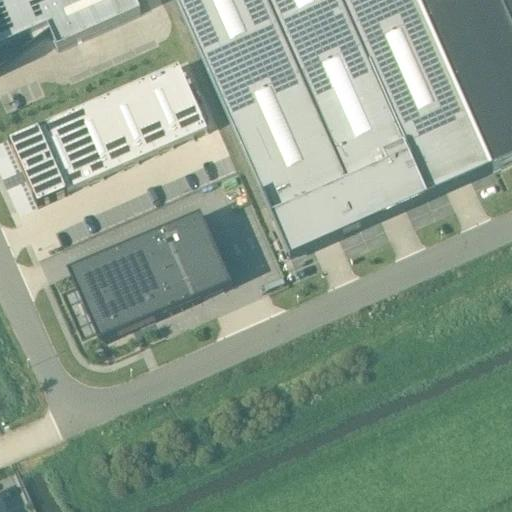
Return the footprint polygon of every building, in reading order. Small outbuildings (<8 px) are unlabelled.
[(2,0),(0,1),(0,50),(27,39),(33,46),(50,36),(59,55),(142,19),(133,0),(2,0)] [(414,0),(160,0),(279,268),(492,175),(414,0)] [(511,166),(511,0),(415,0),(474,133),(493,175),(511,166)] [(179,71),(8,145),(37,211),(207,136),(179,71)] [(233,290),(201,219),(75,275),(106,346),(233,290)]
